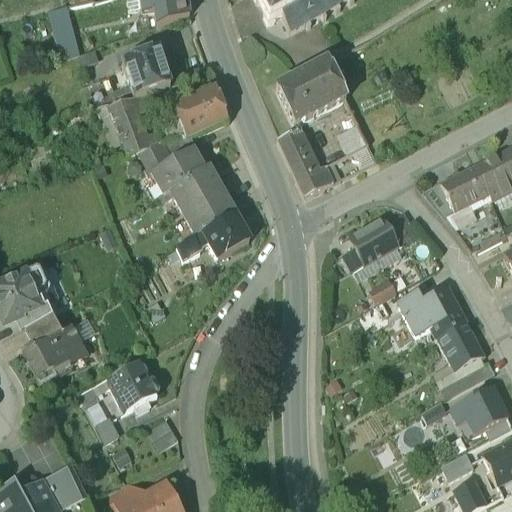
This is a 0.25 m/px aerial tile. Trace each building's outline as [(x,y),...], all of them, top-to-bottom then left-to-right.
[(187,0),(140,0),(141,6),(153,2),(156,24),(189,13),(187,0)] [(261,0),(271,23),(281,18),(289,34),(305,26),(306,29),(310,27),(309,24),(320,17),(322,22),(326,20),(323,15),(333,10),(336,14),(340,12),(337,7),(347,2),(350,6),(354,4),(351,0),(261,0)] [(65,3),(50,6),(62,57),(78,51),(65,3)] [(160,44),(119,57),(131,94),(147,90),(173,81),(160,44)] [(326,62),(275,87),(294,125),(345,101),(326,62)] [(103,80),(90,84),(97,105),(102,103),(110,101),(103,80)] [(215,84),(173,100),(184,130),(186,134),(192,132),(227,117),(215,84)] [(131,94),(135,103),(141,101),(142,102),(143,102),(142,99),(148,97),(148,98),(149,97),(147,90),(131,94)] [(110,101),(102,103),(104,110),(105,112),(111,110),(121,135),(127,132),(134,150),(150,143),(146,131),(135,103),(131,94),(110,101)] [(97,105),(79,110),(81,116),(104,110),(102,103),(97,105)] [(146,131),(150,143),(166,137),(162,125),(146,131)] [(338,135),(342,144),(362,135),(357,126),(338,135)] [(184,130),(142,147),(152,167),(191,145),(192,146),(197,144),(192,132),(186,134),(184,130)] [(325,166),(316,170),(297,130),(277,138),(305,197),(333,184),(325,166)] [(362,135),(342,144),(348,157),(368,147),(362,135)] [(191,145),(152,167),(165,188),(171,185),(208,164),(208,163),(203,166),(192,146),(191,145)] [(511,152),(475,171),(489,199),(491,205),(511,194),(511,152)] [(208,164),(171,185),(174,191),(184,209),(221,188),(208,164)] [(489,199),(475,171),(440,189),(454,217),(489,199)] [(171,185),(165,188),(164,188),(160,190),(164,197),(174,191),(171,185)] [(221,188),(184,209),(194,227),(198,233),(235,212),(221,188)] [(187,239),(178,244),(181,251),(184,257),(198,249),(197,246),(209,239),(218,256),(250,238),(236,212),(235,212),(198,233),(187,239)] [(398,253),(384,226),(349,244),(352,249),(363,271),(398,253)] [(194,227),(184,232),(187,239),(198,233),(194,227)] [(178,244),(161,253),(166,261),(181,251),(178,244)] [(353,276),(363,271),(352,249),(342,255),(353,276)] [(511,250),(508,252),(510,258),(501,262),(511,285),(511,250)] [(42,267),(0,284),(0,313),(0,314),(3,313),(7,323),(15,319),(22,316),(21,315),(38,307),(37,305),(46,302),(56,298),(42,267)] [(397,295),(389,281),(369,292),(377,305),(397,295)] [(463,328),(446,294),(419,308),(431,333),(436,342),(463,328)] [(413,342),(431,333),(419,308),(414,299),(396,308),(413,342)] [(38,307),(21,315),(22,316),(15,319),(21,331),(24,329),(51,314),(46,302),(37,305),(38,307)] [(51,314),(24,329),(32,344),(60,329),(52,314),(51,314)] [(87,353),(70,323),(60,329),(32,344),(34,348),(23,354),(39,384),(56,374),(52,368),(67,360),(68,363),(87,353)] [(480,362),(463,328),(436,342),(453,375),(480,362)] [(150,375),(140,356),(107,374),(124,407),(126,407),(135,402),(136,404),(140,402),(142,405),(151,400),(148,394),(157,390),(156,388),(159,386),(153,373),(150,375)] [(487,363),(440,389),(447,402),(495,377),(487,363)] [(92,383),(78,390),(93,418),(107,410),(92,383)] [(490,393),(450,413),(458,428),(471,422),(478,436),(505,422),(490,393)] [(441,405),(422,416),(429,428),(448,418),(441,405)] [(511,482),(511,446),(481,462),(495,491),(511,482)] [(467,456),(441,469),(449,485),(475,472),(467,456)] [(72,467),(41,483),(56,511),(63,511),(87,499),(72,467)] [(129,475),(101,490),(110,508),(121,502),(139,493),(138,492),(129,475)] [(166,478),(138,492),(139,493),(121,502),(126,511),(182,511),(183,511),(185,505),(180,496),(174,494),(166,478)] [(56,511),(41,483),(19,495),(13,485),(0,491),(0,511),(56,511)] [(452,496),(460,511),(479,511),(487,508),(475,484),(452,496)]
